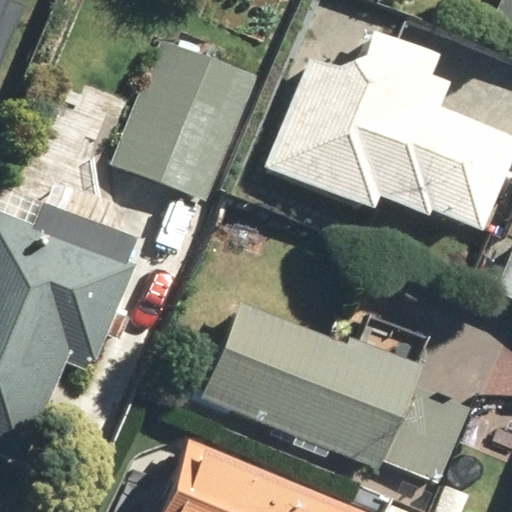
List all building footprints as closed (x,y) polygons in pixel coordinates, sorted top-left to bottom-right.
[(511,0),(492,0),(480,30),(511,42),(511,0)] [(412,216),(464,237),(502,146),(427,116),(440,84),(416,75),(422,60),(362,35),(350,63),(324,71),(300,61),(255,170),(359,212),(363,201),(410,220),(412,216)] [(104,164),(194,202),(247,79),(157,41),(104,164)] [(0,328),(83,362),(122,268),(0,218),(0,328)] [(483,295),(511,307),(511,235),(508,234),(483,295)] [(191,403),(367,471),(371,460),(429,482),(457,409),(400,387),(405,376),(229,307),(191,403)] [(354,511),(176,440),(146,511),(354,511)]
